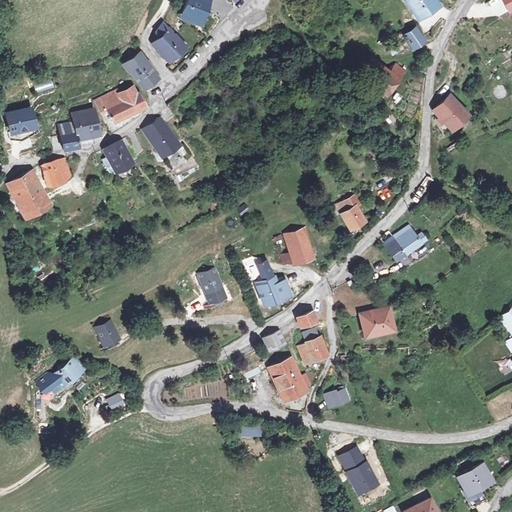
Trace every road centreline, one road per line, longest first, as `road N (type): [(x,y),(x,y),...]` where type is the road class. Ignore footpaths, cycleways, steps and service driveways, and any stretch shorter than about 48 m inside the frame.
road 1 (unclassified): [(511,422),(467,436),(407,440),(237,407),(172,413),(152,405),(147,393),(155,381),(219,354),(302,301),(418,178),(432,52),(461,0)]
road 2 (track): [(511,234),(393,147),(261,0)]
road 3 (unclassified): [(257,0),(134,122),(85,147),(24,163),(0,185)]
road 4 (track): [(0,494),(87,430),(150,400)]
